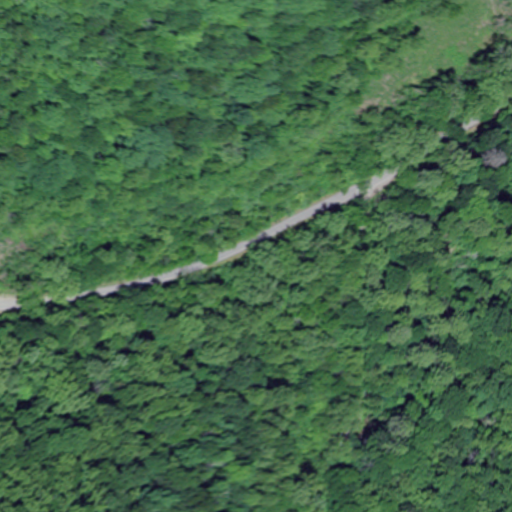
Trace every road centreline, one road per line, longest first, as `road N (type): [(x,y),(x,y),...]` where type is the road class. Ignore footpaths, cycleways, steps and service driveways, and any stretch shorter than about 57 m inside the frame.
road 1 (residential): [(0,298),(105,294),(215,259),(429,151),(511,95)]
road 2 (track): [(363,186),(348,395),(316,511)]
